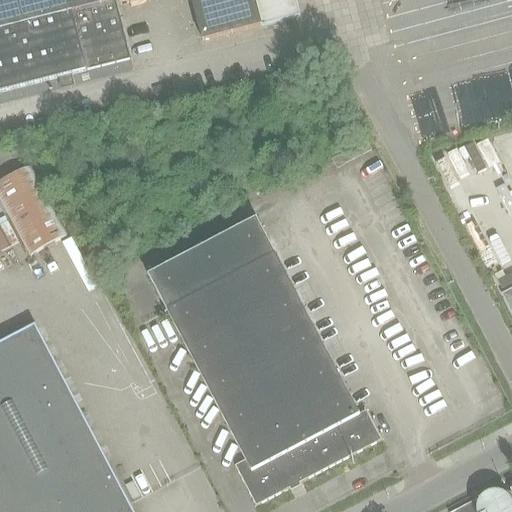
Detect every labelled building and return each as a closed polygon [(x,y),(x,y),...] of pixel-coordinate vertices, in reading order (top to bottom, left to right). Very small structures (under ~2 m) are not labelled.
[(0,0),(0,93),(131,61),(115,2),(122,0),(191,0),(202,42),(261,27),(300,17),(295,0),(0,0)] [(68,237),(31,167),(0,183),(0,203),(29,258),(68,237)] [(147,277),(167,313),(245,462),(234,468),(255,508),(289,490),(290,493),(300,487),(299,485),(381,442),(366,413),(357,417),(256,221),(147,277)] [(131,511),(34,328),(0,346),(0,511),(131,511)] [(476,511),(511,511),(511,505),(511,504),(510,502),(508,500),(506,498),(504,497),(503,496),(500,495),(497,494),(495,494),(493,494),(490,495),(488,496),(486,497),(484,498),(481,501),(480,502),(478,504),(478,505),(477,507),(477,509),(476,511)] [(478,504),(477,501),(455,511),(476,511),(477,509),(477,507),(478,505),(478,504)]
